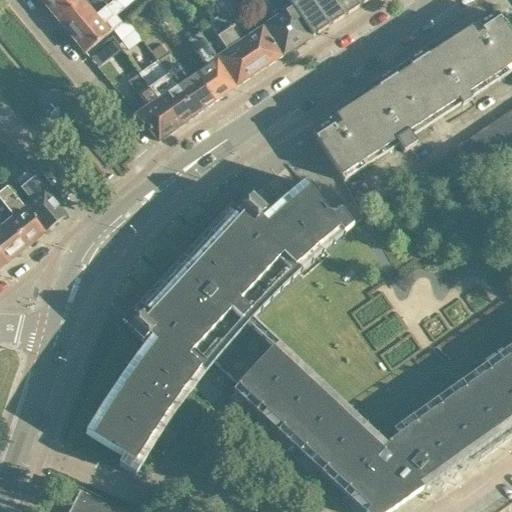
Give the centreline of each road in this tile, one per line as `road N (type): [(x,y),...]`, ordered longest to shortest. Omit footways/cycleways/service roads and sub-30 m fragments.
road 1 (tertiary): [(166,181),(443,0)]
road 2 (residential): [(246,511),(186,477),(168,474),(135,492),(21,440)]
road 3 (residential): [(166,181),(14,0)]
road 4 (residential): [(0,105),(100,225)]
